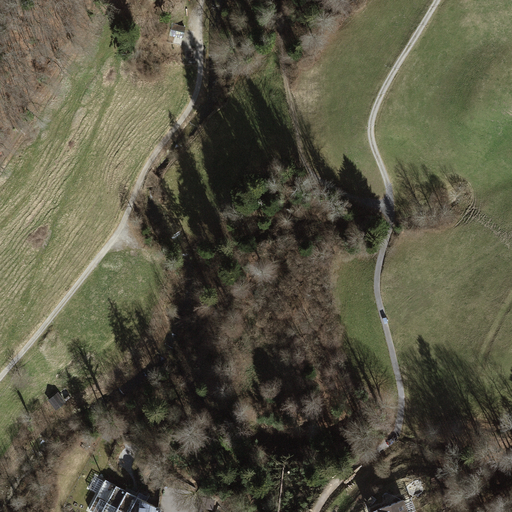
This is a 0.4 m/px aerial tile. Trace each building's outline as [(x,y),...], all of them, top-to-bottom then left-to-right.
[(168,43),(181,45),(185,27),(172,25),(168,43)] [(58,392),(48,400),(55,410),(65,402),(58,392)] [(104,432),(102,437),(109,441),(112,436),(104,432)] [(156,506),(105,479),(90,509),(95,511),(158,511),(159,510),(156,509),(156,506)] [(204,497),(199,511),(205,511),(206,509),(213,510),(216,499),(204,497)] [(407,511),(403,499),(369,511),(407,511)]
